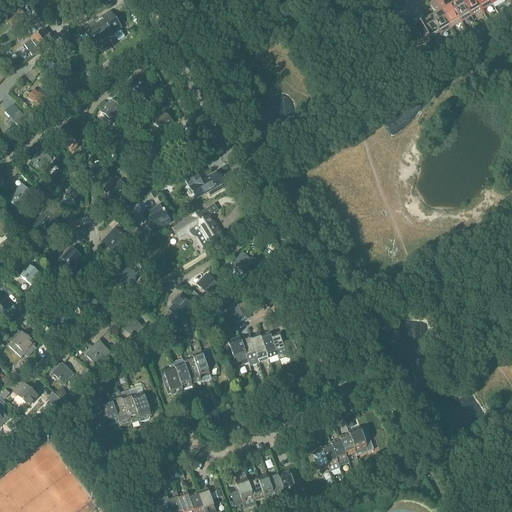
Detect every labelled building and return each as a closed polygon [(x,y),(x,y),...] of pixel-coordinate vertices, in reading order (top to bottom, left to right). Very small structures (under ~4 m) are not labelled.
[(440,0),(435,0),(434,1),(451,29),(461,23),(452,8),(451,5),(446,8),(440,0)] [(471,17),(461,0),(454,0),(456,3),(451,5),(452,8),(461,23),(471,17)] [(461,0),(471,17),(481,11),(475,0),(461,0)] [(475,0),(481,11),(492,4),(489,0),(475,0)] [(451,29),(434,1),(429,4),(435,15),(430,18),(431,20),(440,35),(451,29)] [(12,30),(28,18),(21,9),(5,21),(12,30)] [(419,10),(413,13),(430,41),(440,35),(431,20),(430,18),(425,21),(419,10)] [(110,12),(95,22),(102,32),(100,33),(106,41),(114,35),(118,42),(124,37),(120,31),(122,30),(110,12)] [(416,49),(430,41),(413,13),(408,16),(414,27),(409,30),(411,34),(409,36),(416,49)] [(84,33),(78,38),(83,45),(89,41),(95,49),(106,41),(100,33),(102,32),(95,22),(82,31),(84,33)] [(45,33),(44,31),(26,44),(26,47),(33,56),(35,56),(53,43),(52,41),(53,41),(47,32),(45,33)] [(120,71),(112,60),(104,66),(111,77),(120,71)] [(48,71),(47,72),(61,92),(68,87),(54,67),(53,68),(51,64),(46,68),(48,71)] [(92,71),(88,74),(94,83),(98,81),(92,71)] [(145,83),(144,84),(140,80),(132,89),(147,103),(151,106),(159,97),(155,94),(156,93),(145,83)] [(49,113),(55,103),(35,90),(29,99),(49,113)] [(123,123),(128,118),(124,115),(125,114),(112,102),(101,114),(114,126),(120,120),(123,123)] [(20,129),(28,121),(13,105),(4,113),(20,129)] [(142,107),(134,112),(138,119),(146,114),(142,107)] [(128,118),(131,122),(137,119),(133,112),(130,114),(131,116),(128,118)] [(166,135),(176,124),(162,113),(153,124),(166,135)] [(132,133),(136,129),(130,124),(126,128),(132,133)] [(71,154),(78,147),(76,145),(80,140),(78,137),(66,127),(57,137),(55,139),(71,154)] [(104,147),(113,143),(109,136),(101,140),(104,147)] [(122,141),(120,138),(112,147),(113,148),(109,152),(124,165),(137,150),(124,139),(122,141)] [(176,142),(175,140),(170,142),(170,144),(169,144),(171,153),(180,150),(178,142),(176,142)] [(52,164),(56,160),(49,153),(45,157),(39,151),(38,152),(35,148),(26,158),(30,161),(26,165),(37,175),(41,171),(49,162),(52,164)] [(162,155),(158,151),(153,156),(154,157),(150,161),(165,175),(175,165),(163,154),(162,155)] [(67,162),(71,159),(65,153),(62,157),(67,162)] [(63,168),(67,164),(62,159),(58,164),(63,168)] [(76,163),(71,159),(67,162),(72,167),(76,163)] [(126,172),(130,168),(126,164),(122,168),(126,172)] [(116,168),(113,173),(121,178),(124,172),(116,168)] [(144,183),(148,177),(141,173),(137,178),(144,183)] [(205,200),(222,190),(220,186),(223,185),(216,174),(192,188),(198,199),(203,196),(205,200)] [(53,192),(61,184),(55,179),(47,187),(53,192)] [(102,190),(113,200),(118,195),(123,199),(131,191),(120,181),(117,185),(111,180),(102,190)] [(22,208),(35,194),(23,183),(9,197),(22,208)] [(70,204),(79,195),(68,184),(58,194),(70,204)] [(52,202),(48,198),(43,204),(47,208),(52,202)] [(189,214),(200,208),(197,204),(186,210),(189,214)] [(156,232),(169,225),(159,206),(146,214),(156,232)] [(204,220),(200,213),(172,231),(178,240),(190,232),(191,233),(192,234),(193,234),(195,235),(196,235),(196,234),(198,234),(199,233),(200,233),(202,236),(197,239),(203,250),(201,251),(204,256),(212,251),(210,247),(222,239),(208,217),(204,220)] [(40,235),(44,232),(50,237),(59,227),(47,217),(44,214),(31,227),(40,235)] [(130,236),(132,235),(133,233),(136,230),(130,224),(124,231),(123,232),(129,238),(130,236)] [(114,230),(101,244),(112,254),(125,241),(114,230)] [(0,250),(5,258),(14,252),(7,243),(0,247),(0,250)] [(75,270),(86,258),(73,247),(62,259),(75,270)] [(31,261),(35,256),(27,249),(23,254),(31,261)] [(243,274),(252,264),(241,254),(232,263),(243,274)] [(48,268),(51,265),(46,260),(43,263),(48,268)] [(263,276),(275,267),(271,263),(260,271),(262,275),(263,276)] [(33,285),(42,275),(31,265),(22,275),(33,285)] [(116,285),(127,291),(136,275),(121,266),(116,274),(121,277),(116,285)] [(250,281),(255,276),(248,270),(244,275),(250,281)] [(225,288),(231,282),(223,275),(218,281),(225,288)] [(208,296),(217,287),(206,276),(197,286),(208,296)] [(77,302),(81,314),(99,310),(94,292),(85,294),(86,300),(77,302)] [(0,317),(10,309),(0,296),(0,317)] [(181,325),(183,323),(194,312),(178,297),(171,305),(172,306),(167,312),(181,325)] [(216,322),(228,319),(224,307),(212,311),(216,322)] [(47,323),(53,334),(69,325),(61,310),(52,314),(55,319),(47,323)] [(138,340),(145,332),(134,321),(126,330),(138,340)] [(185,338),(194,335),(190,322),(183,325),(185,331),(183,331),(185,338)] [(275,322),(266,325),(269,332),(278,329),(275,322)] [(194,333),(201,330),(199,324),(192,327),(194,333)] [(22,334),(19,331),(10,340),(13,343),(10,347),(22,358),(26,355),(29,358),(38,349),(35,346),(37,344),(23,332),(22,334)] [(178,343),(185,340),(182,332),(175,335),(178,343)] [(270,335),(269,335),(277,355),(279,361),(288,358),(280,334),(270,337),(270,335)] [(277,355),(269,335),(260,338),(260,336),(259,337),(267,358),(277,355)] [(267,358),(259,337),(250,340),(250,338),(249,338),(256,358),(258,364),(268,361),(267,358)] [(258,364),(257,360),(256,358),(249,338),(240,341),(239,339),(246,359),(248,364),(249,367),(258,364)] [(238,367),(248,364),(246,359),(239,339),(229,343),(238,367)] [(107,367),(112,362),(107,357),(111,352),(99,341),(86,355),(98,366),(102,363),(107,367)] [(130,355),(124,348),(117,354),(123,361),(130,355)] [(208,372),(217,369),(210,350),(201,353),(208,372)] [(199,378),(208,374),(208,372),(201,353),(200,353),(201,355),(192,358),(199,378)] [(132,369),(144,364),(139,354),(128,361),(132,369)] [(190,383),(200,380),(199,378),(192,358),(192,360),(183,364),(190,383)] [(62,365),(58,362),(50,371),(66,385),(76,375),(63,363),(62,365)] [(191,385),(190,383),(183,364),(183,366),(174,369),(181,388),(191,385)] [(120,367),(114,370),(117,379),(123,376),(120,367)] [(84,385),(93,376),(86,369),(77,378),(84,385)] [(172,394),(182,390),(181,388),(174,369),(175,371),(165,374),(172,394)] [(31,408),(40,398),(23,382),(14,392),(31,408)] [(64,390),(56,395),(59,399),(66,395),(64,390)] [(69,401),(66,396),(60,400),(64,405),(69,401)] [(148,415),(142,396),(132,399),(131,397),(138,417),(139,418),(148,415)] [(138,417),(131,397),(122,401),(121,399),(128,418),(128,420),(138,417)] [(128,418),(121,399),(112,402),(111,400),(117,420),(118,421),(128,418)] [(117,420),(111,400),(102,404),(101,402),(100,402),(107,421),(108,423),(117,420)] [(98,424),(107,421),(100,402),(91,405),(98,424)] [(206,423),(212,421),(210,415),(203,418),(206,423)] [(348,430),(354,428),(350,420),(345,422),(348,430)] [(357,457),(366,453),(358,430),(348,433),(356,454),(357,457)] [(347,458),(356,454),(348,433),(347,434),(347,435),(340,438),(347,458)] [(339,467),(349,464),(347,458),(340,438),(338,439),(338,440),(330,443),(339,467)] [(340,469),(339,467),(330,443),(329,444),(330,446),(322,449),(329,471),(330,473),(340,469)] [(319,474),(329,471),(322,449),(320,449),(321,451),(312,454),(319,474)] [(110,453),(106,456),(112,465),(116,462),(110,453)] [(307,468),(304,458),(299,460),(302,470),(307,468)] [(253,499),(247,482),(244,474),(240,475),(242,482),(237,483),(239,489),(237,490),(239,494),(240,493),(244,503),(253,499)] [(284,496),(295,493),(288,474),(278,477),(284,495),(284,496)] [(284,495),(278,477),(277,476),(268,479),(274,498),(284,495)] [(266,504),(275,501),(274,498),(267,477),(258,480),(264,500),(266,504)] [(133,495),(141,489),(135,479),(127,484),(133,495)] [(256,503),(264,500),(258,480),(257,479),(247,482),(253,499),(254,501),(256,501),(256,503)] [(365,481),(358,484),(361,489),(367,487),(365,481)] [(356,486),(349,489),(352,497),(359,493),(356,486)] [(214,501),(223,498),(221,491),(212,493),(214,501)] [(215,511),(208,492),(198,495),(198,493),(197,493),(203,511),(215,511)] [(203,511),(197,493),(188,496),(188,495),(187,495),(193,511),(203,511)] [(193,511),(187,495),(178,498),(177,496),(182,511),(193,511)] [(142,496),(137,499),(142,505),(146,502),(142,496)] [(182,511),(177,496),(168,499),(167,498),(166,498),(171,511),(182,511)] [(160,511),(171,511),(166,498),(157,501),(160,511)] [(305,504),(307,511),(315,511),(311,502),(305,504)]
